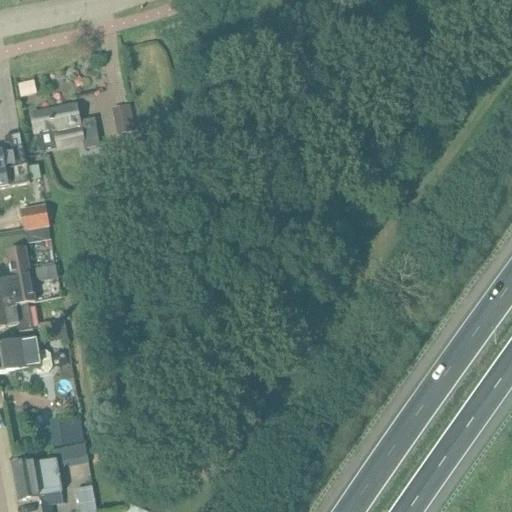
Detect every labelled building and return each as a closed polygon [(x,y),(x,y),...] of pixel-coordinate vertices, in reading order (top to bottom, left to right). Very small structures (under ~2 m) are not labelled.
[(33,80),(18,84),(22,98),(37,95),(33,80)] [(32,116),(36,137),(39,151),(83,142),(76,107),(32,116)] [(116,112),(120,136),(132,134),(128,110),(116,112)] [(0,172),(27,168),(21,136),(4,138),(7,153),(0,154),(0,172)] [(27,168),(0,172),(0,190),(30,185),(27,168)] [(49,228),(46,210),(22,215),(26,233),(49,228)] [(0,310),(29,305),(35,304),(26,251),(8,254),(13,279),(0,281),(0,310)] [(19,334),(33,332),(29,305),(0,310),(0,329),(18,326),(19,334)] [(40,325),(42,336),(67,332),(65,321),(40,325)] [(0,346),(0,375),(15,373),(15,372),(35,369),(36,375),(50,373),(52,369),(50,356),(45,353),(39,354),(37,341),(11,345),(9,345),(0,346)] [(74,363),(66,364),(68,375),(77,374),(74,363)] [(66,422),(58,423),(38,427),(42,448),(70,443),(66,422)] [(12,467),(18,503),(39,499),(39,498),(61,494),(57,470),(89,465),(86,446),(51,452),(53,461),(33,465),(33,464),(12,467)]
